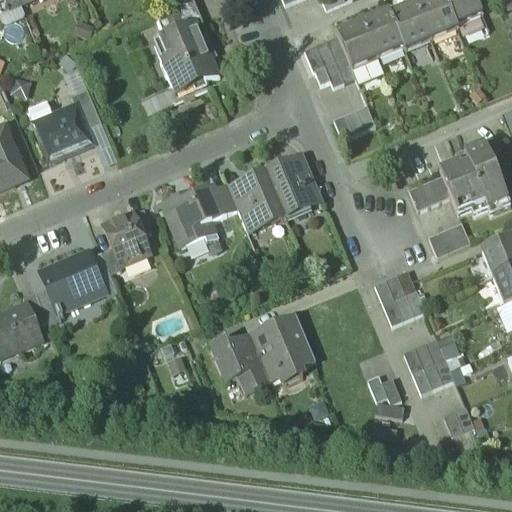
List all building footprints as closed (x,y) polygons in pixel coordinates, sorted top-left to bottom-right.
[(16,0),(0,0),(0,19),(21,10),(16,0)] [(16,0),(21,10),(44,0),(16,0)] [(293,0),(280,0),(285,11),(296,6),(293,0)] [(442,0),(437,0),(416,9),(431,46),(457,36),(456,32),(442,0)] [(481,21),(472,0),(442,0),(456,32),(481,21)] [(182,7),(155,19),(164,41),(191,30),(182,7)] [(431,46),(416,9),(390,20),(404,53),(406,57),(431,46)] [(388,16),(362,27),(378,64),(404,53),(390,20),(388,16)] [(164,41),(156,44),(163,61),(160,63),(176,101),(220,82),(197,27),(191,30),(164,41)] [(378,64),(362,27),(336,38),(338,43),(346,63),(352,75),(378,64)] [(338,43),(327,47),(335,68),(346,63),(338,43)] [(327,47),(316,52),(324,73),(335,68),(327,47)] [(316,52),(305,57),(313,77),(315,77),(324,73),(316,52)] [(346,63),(335,68),(344,89),(355,84),(352,75),(346,63)] [(344,89),(335,68),(324,73),(330,87),(333,93),(344,89)] [(324,73),(315,77),(320,91),(330,87),(324,73)] [(87,97),(72,103),(75,112),(76,112),(87,136),(101,130),(87,97)] [(29,117),(34,129),(33,130),(50,169),(93,151),(87,136),(76,112),(75,112),(53,122),(47,109),(29,117)] [(376,132),(367,111),(356,116),(365,137),(376,132)] [(511,114),(503,118),(511,140),(511,114)] [(365,137),(356,116),(345,121),(354,142),(365,137)] [(345,121),(334,126),(343,146),(354,142),(345,121)] [(27,181),(6,130),(0,132),(0,197),(15,191),(14,187),(27,181)] [(508,205),(485,150),(465,158),(469,169),(461,172),(459,168),(440,176),(442,181),(451,202),(458,219),(471,214),(472,215),(486,209),(488,214),(508,205)] [(294,173),(292,167),(266,178),(285,223),(311,212),(294,173)] [(323,207),(306,169),(294,173),(311,212),(323,207)] [(266,178),(240,189),(259,234),(285,223),(266,178)] [(442,181),(431,186),(440,207),(451,202),(442,181)] [(431,186),(420,191),(429,211),(440,207),(431,186)] [(259,234),(240,189),(229,194),(238,216),(248,239),(259,234)] [(227,221),(217,196),(216,195),(215,191),(192,200),(191,197),(162,208),(163,211),(181,253),(205,243),(200,232),(227,221)] [(229,194),(227,191),(216,195),(217,196),(227,221),(227,220),(238,216),(229,194)] [(420,191),(409,195),(417,216),(429,211),(420,191)] [(153,237),(144,216),(133,220),(142,242),(153,237)] [(133,220),(132,220),(103,233),(112,255),(120,273),(149,260),(142,242),(133,220)] [(470,249),(461,229),(450,233),(459,254),(470,249)] [(459,254),(450,233),(439,238),(448,259),(459,254)] [(439,238),(429,242),(437,263),(448,259),(439,238)] [(511,244),(481,258),(492,284),(511,275),(511,244)] [(112,255),(101,259),(110,281),(121,276),(120,273),(112,255)] [(104,300),(88,258),(40,278),(47,295),(56,319),(57,319),(104,300)] [(511,275),(492,284),(503,310),(511,306),(511,275)] [(408,276),(397,280),(405,301),(416,296),(408,276)] [(405,301),(397,280),(386,285),(394,305),(405,301)] [(394,305),(386,285),(375,290),(383,310),(394,305)] [(47,295),(36,299),(48,327),(49,331),(60,326),(57,319),(56,319),(47,295)] [(425,317),(416,296),(405,301),(414,321),(425,317)] [(36,299),(23,305),(25,311),(27,310),(36,332),(48,327),(36,299)] [(414,321),(405,301),(394,305),(403,326),(414,321)] [(394,305),(383,310),(392,331),(403,326),(394,305)] [(36,332),(27,310),(25,311),(0,321),(0,365),(43,347),(36,332)] [(296,323),(278,331),(280,336),(252,348),(270,391),(282,386),(283,390),(303,382),(300,376),(315,370),(296,323)] [(249,341),(228,350),(226,344),(209,351),(225,390),(237,385),(244,402),(270,391),(252,348),(249,341)] [(437,344),(426,349),(434,370),(445,365),(437,344)] [(426,349),(415,354),(423,374),(434,370),(426,349)] [(423,374),(415,354),(404,358),(412,379),(423,374)] [(445,365),(434,370),(443,390),(454,386),(445,365)] [(443,390),(434,370),(423,374),(432,395),(443,390)] [(432,395),(423,374),(412,379),(421,400),(432,395)] [(379,382),(368,386),(377,408),(388,403),(382,388),(379,382)] [(402,406),(392,384),(382,388),(388,403),(391,410),(402,406)] [(391,410),(377,408),(375,420),(402,424),(404,413),(391,410)] [(475,434),(466,413),(455,418),(464,439),(475,434)] [(464,439),(455,418),(444,423),(452,443),(464,439)] [(397,436),(373,432),(372,444),(395,448),(397,436)]
